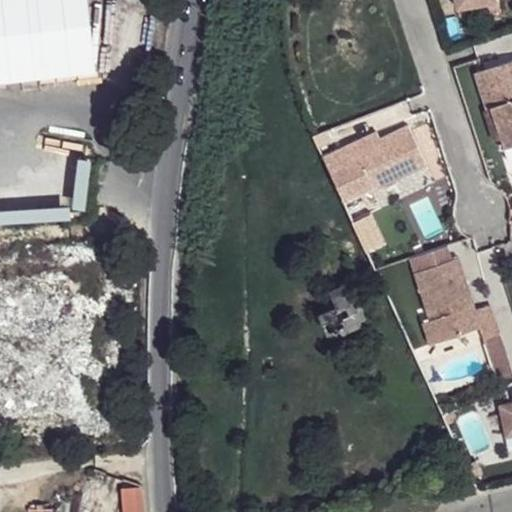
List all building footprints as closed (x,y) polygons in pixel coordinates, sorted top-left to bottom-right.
[(454,0),(456,11),(495,5),(494,0),(454,0)] [(511,63),(475,75),(487,111),(490,110),(499,140),(502,151),(511,147),(511,63)] [(487,111),(483,112),(493,142),(499,140),(490,110),(487,111)] [(352,147),(336,154),(355,197),(370,190),(371,194),(426,170),(409,131),(380,143),(370,147),(355,154),(352,147)] [(355,154),(370,147),(367,140),(352,147),(355,154)] [(456,261),(412,275),(427,323),(431,321),(438,343),(476,331),(480,342),(495,337),(486,309),(472,313),(456,261)] [(312,301),(326,334),(363,319),(348,286),(312,301)] [(427,323),(419,325),(426,347),(438,343),(431,321),(427,323)] [(509,436),(511,434),(511,404),(502,407),(509,436)] [(142,511),(142,485),(121,485),(121,511),(142,511)]
